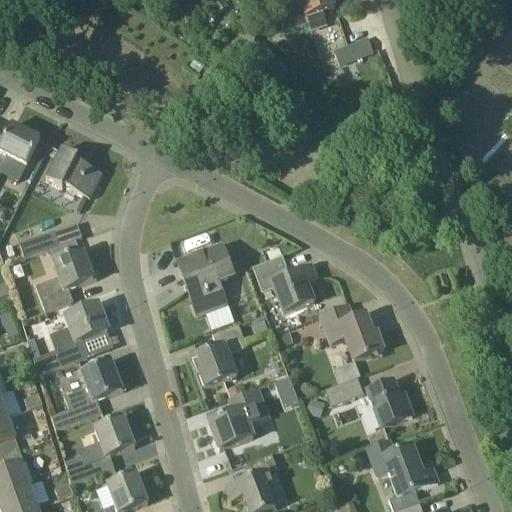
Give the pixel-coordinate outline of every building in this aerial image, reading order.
[(192,7),(182,0),(154,0),(182,21),(191,9),(192,7)] [(335,12),(330,0),(297,0),(301,11),(277,20),(283,36),(307,27),(306,24),(335,12)] [(211,8),(217,18),(228,11),(223,2),(222,1),(221,1),(211,8)] [(237,35),(227,53),(246,65),(253,45),(237,35)] [(335,50),(339,67),(371,59),(366,42),(335,50)] [(267,53),(254,47),(247,65),(273,85),(287,72),(267,53)] [(300,111),(289,121),(297,130),(308,120),(300,111)] [(0,176),(7,162),(26,171),(40,143),(11,129),(0,151),(0,176)] [(332,166),(348,148),(337,139),(322,156),(332,166)] [(64,189),(89,203),(102,179),(76,165),(78,162),(61,154),(46,184),(62,193),(64,189)] [(24,262),(50,253),(76,244),(82,242),(77,228),(19,248),(24,262)] [(50,253),(55,265),(80,256),(76,244),(50,253)] [(277,249),(278,251),(282,259),(296,254),(294,249),(287,251),(285,246),(277,249)] [(228,309),(217,279),(230,274),(222,250),(177,267),(197,321),(228,309)] [(73,306),(68,294),(93,285),(82,255),(80,256),(55,265),(51,267),(57,283),(35,292),(45,317),(73,306)] [(274,292),(278,301),(284,316),(314,306),(307,287),(316,284),(311,271),(289,279),(282,260),(253,271),(263,296),(274,292)] [(439,292),(448,289),(445,278),(436,281),(439,292)] [(9,286),(0,289),(0,300),(13,296),(9,286)] [(95,359),(89,343),(107,336),(98,309),(63,322),(67,334),(49,341),(55,356),(41,361),(33,364),(38,380),(95,359)] [(344,342),(353,367),(355,367),(383,355),(377,336),(373,338),(366,319),(353,324),(348,311),(320,322),(329,348),(344,342)] [(0,321),(4,331),(14,326),(10,316),(0,319),(0,321)] [(255,338),(268,334),(264,323),(251,328),(255,338)] [(204,393),(237,381),(228,357),(246,350),(238,329),(212,339),(217,352),(196,360),(202,376),(198,377),(204,393)] [(281,351),(292,346),(288,336),(277,341),(281,351)] [(28,345),(33,364),(41,361),(34,343),(28,345)] [(101,417),(96,405),(122,396),(111,366),(80,378),(86,393),(64,401),(69,414),(51,421),(55,435),(101,417)] [(275,387),(278,395),(292,389),(289,382),(275,387)] [(331,410),(363,398),(357,382),(338,389),(325,394),(331,410)] [(380,432),(412,421),(404,399),(399,400),(393,386),(365,395),(380,432)] [(230,402),(245,397),(242,388),(227,393),(230,402)] [(236,416),(209,426),(219,455),(255,441),(250,429),(268,422),(257,393),(231,403),(236,416)] [(38,398),(24,404),(27,413),(42,408),(38,398)] [(325,407),(310,402),(305,416),(319,421),(325,407)] [(0,459),(18,453),(14,443),(16,442),(8,421),(0,423),(0,459)] [(114,473),(110,461),(134,452),(130,440),(123,422),(93,432),(101,453),(65,467),(70,487),(69,487),(69,490),(102,477),(114,473)] [(422,478),(412,450),(395,457),(391,444),(365,453),(375,482),(387,478),(396,502),(389,505),(391,511),(406,511),(419,507),(415,496),(438,487),(433,474),(422,478)] [(0,499),(28,489),(20,467),(23,466),(18,453),(0,459),(0,471),(1,474),(0,474),(0,499)] [(269,477),(275,474),(277,473),(272,459),(246,469),(250,482),(225,491),(230,506),(243,501),(246,511),(274,511),(267,493),(273,490),(269,477)] [(116,479),(114,473),(102,477),(105,483),(116,479)] [(136,511),(147,508),(136,479),(107,490),(115,509),(106,511),(136,511)] [(72,497),(69,490),(69,487),(54,493),(58,503),(72,497)] [(0,511),(34,511),(37,511),(28,489),(0,499),(0,511)]
